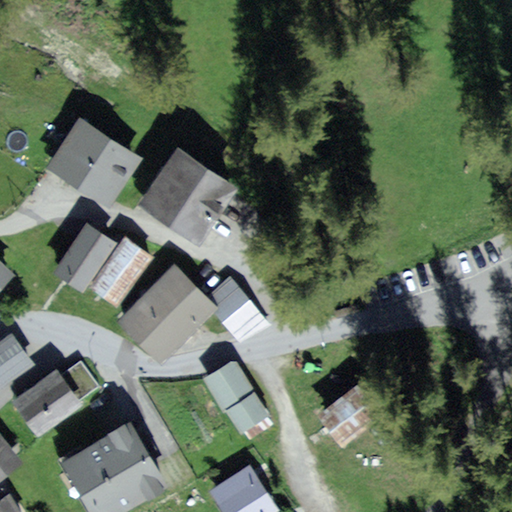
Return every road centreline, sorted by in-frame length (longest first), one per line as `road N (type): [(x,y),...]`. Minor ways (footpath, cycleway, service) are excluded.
road 1 (residential): [(298,340),(244,272),(118,217),(71,209),(0,227)]
road 2 (residential): [(0,318),(76,331),(149,368),(298,340)]
road 3 (residential): [(427,511),(468,451),(490,283)]
road 4 (residential): [(298,340),(490,283)]
